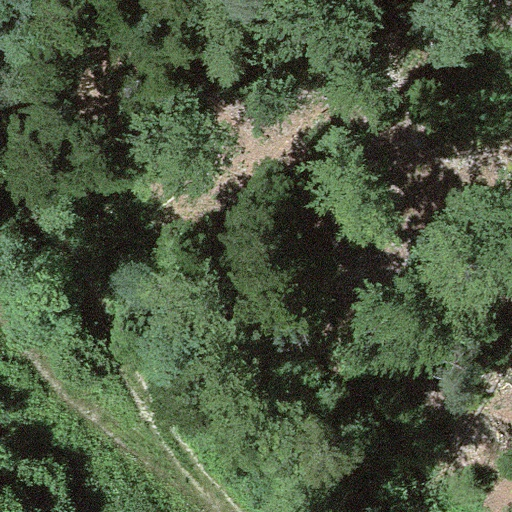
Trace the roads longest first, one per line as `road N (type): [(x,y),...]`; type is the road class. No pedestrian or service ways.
road 1 (track): [(0,136),(215,511)]
road 2 (track): [(0,324),(213,511)]
